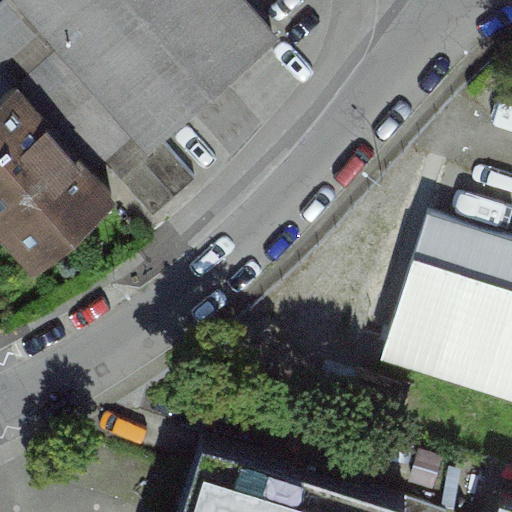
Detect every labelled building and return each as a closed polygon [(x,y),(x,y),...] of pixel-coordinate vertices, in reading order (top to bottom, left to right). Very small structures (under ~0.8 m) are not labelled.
[(246,0),(26,0),(65,44),(138,128),(152,143),(277,35),(246,0)] [(138,128),(65,44),(18,86),(62,135),(85,115),(95,126),(88,132),(108,154),(138,128)] [(16,84),(0,98),(0,203),(47,255),(115,194),(62,135),(18,86),(16,84)] [(170,145),(128,182),(166,225),(208,189),(170,145)] [(511,234),(433,210),(387,353),(511,392),(511,234)] [(405,511),(411,495),(207,430),(180,511),(405,511)] [(511,511),(511,495),(504,493),(497,511),(511,511)] [(449,511),(449,508),(411,495),(405,511),(449,511)]
